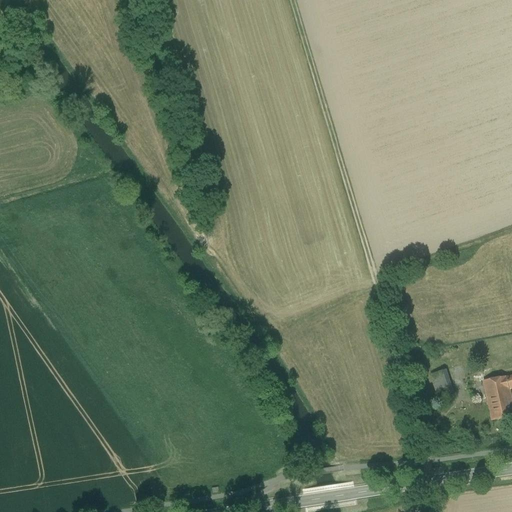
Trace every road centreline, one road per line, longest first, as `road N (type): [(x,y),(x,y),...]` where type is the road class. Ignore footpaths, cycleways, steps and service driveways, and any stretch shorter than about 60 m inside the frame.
road 1 (track): [(297,0),(435,481)]
road 2 (tertiary): [(237,511),(435,481)]
